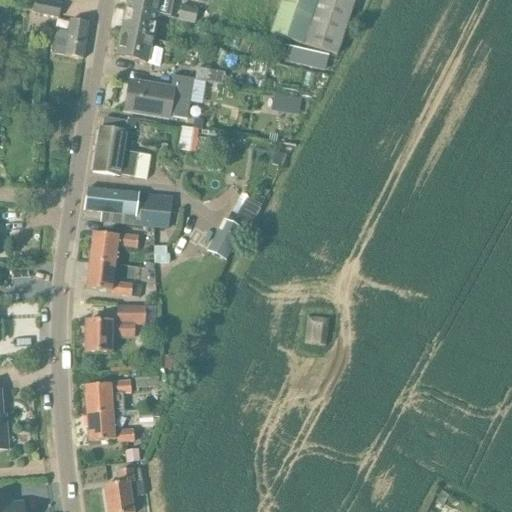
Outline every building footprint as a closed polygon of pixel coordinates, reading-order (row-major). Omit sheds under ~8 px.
[(127,0),(125,11),(156,17),(159,0),(168,0),(173,1),(173,0),(127,0)] [(247,0),(245,8),(276,16),(269,36),(337,57),(355,0),(247,0)] [(37,1),(34,14),(58,19),(60,6),(37,1)] [(180,7),(177,22),(195,26),(197,11),(180,7)] [(125,11),(120,35),(151,41),(156,17),(125,11)] [(49,56),(63,58),(83,61),(88,25),(69,22),(67,33),(53,31),(49,56)] [(115,58),(135,62),(146,65),(151,41),(120,35),(115,58)] [(318,64),(316,72),(331,75),(333,67),(318,64)] [(197,70),(194,82),(200,83),(200,82),(227,86),(227,87),(229,87),(230,80),(224,78),(224,74),(197,70)] [(124,113),(144,116),(168,120),(168,116),(187,119),(193,81),(172,77),(170,89),(129,83),(124,113)] [(273,98),(271,112),(300,117),(302,102),(273,98)] [(92,174),(112,177),(117,178),(118,175),(131,177),(131,176),(146,179),(150,157),(121,152),(125,133),(126,123),(104,119),(102,130),(100,130),(92,174)] [(128,119),(126,129),(135,131),(137,121),(128,119)] [(203,122),(194,121),(193,130),(202,131),(203,122)] [(212,142),(198,141),(197,151),(211,153),(212,142)] [(273,154),(271,166),(279,168),(284,156),(273,154)] [(83,213),(101,215),(100,224),(167,234),(170,203),(86,191),(83,213)] [(223,221),(207,255),(226,264),(241,231),(242,230),(240,229),(227,223),(223,221)] [(136,251),(137,238),(118,236),(117,238),(92,235),(89,263),(114,267),(116,249),(136,251)] [(166,248),(153,248),(154,258),(167,258),(166,248)] [(114,267),(89,263),(86,291),(111,294),(110,296),(139,300),(141,288),(112,284),(114,267)] [(85,355),(105,355),(110,355),(110,336),(133,336),(133,326),(144,327),(144,309),(117,308),(117,325),(85,324),(85,355)] [(308,321),(304,346),(326,348),(328,323),(308,321)] [(157,388),(156,372),(135,374),(136,389),(157,388)] [(84,389),(86,417),(112,415),(112,414),(124,413),(123,396),(130,396),(129,383),(109,385),(110,387),(84,389)] [(158,420),(162,411),(138,413),(139,421),(158,420)] [(112,415),(86,417),(88,444),(113,443),(113,445),(133,444),(133,432),(113,433),(112,415)] [(138,451),(124,453),(126,465),(139,463),(138,451)] [(107,511),(132,511),(128,486),(133,485),(131,471),(118,474),(119,486),(104,489),(107,511)] [(142,484),(130,486),(133,499),(144,497),(142,484)] [(441,493),(435,504),(443,508),(449,497),(441,493)] [(0,511),(21,511),(21,506),(10,506),(9,500),(0,501),(0,511)]
